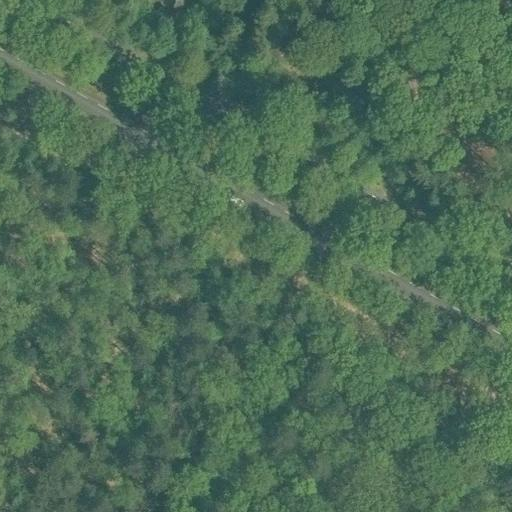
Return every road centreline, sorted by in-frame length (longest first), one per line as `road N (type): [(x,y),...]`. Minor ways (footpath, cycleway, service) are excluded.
road 1 (secondary): [(511,355),(0,64)]
road 2 (track): [(290,293),(157,511)]
road 3 (track): [(290,293),(511,417)]
road 4 (track): [(211,249),(0,129)]
road 5 (track): [(350,185),(290,293)]
